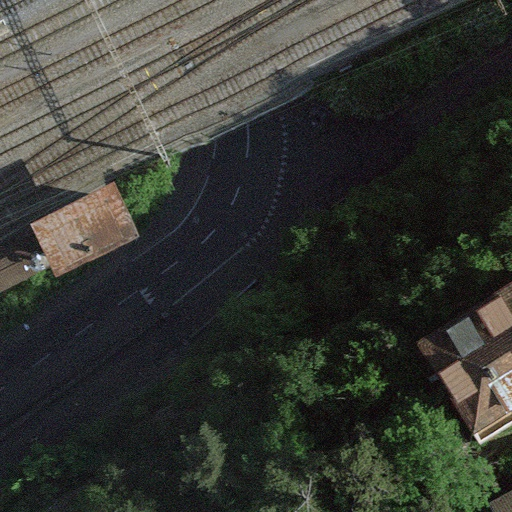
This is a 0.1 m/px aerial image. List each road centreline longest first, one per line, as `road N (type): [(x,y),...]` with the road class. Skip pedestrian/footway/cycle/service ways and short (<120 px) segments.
road 1 (motorway): [(511,302),(0,296)]
road 2 (residential): [(0,479),(137,390),(244,265),(237,184)]
road 3 (tertiary): [(0,399),(175,272),(237,184)]
road 4 (residential): [(144,0),(237,184)]
